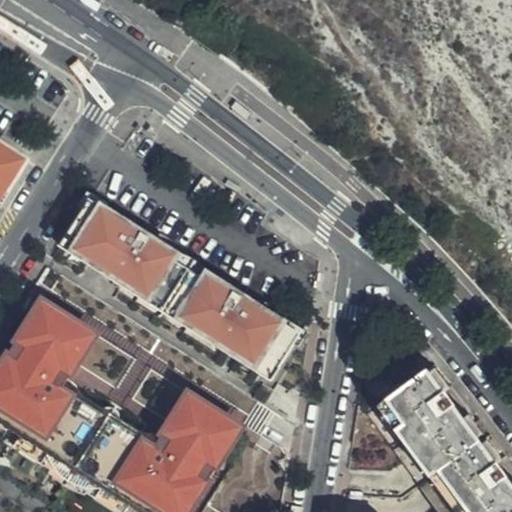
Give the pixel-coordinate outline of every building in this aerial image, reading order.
[(0,202),(0,203),(27,161),(0,143),(0,202)] [(106,210),(91,201),(87,206),(102,216),(106,210)] [(102,216),(87,206),(61,247),(272,382),(298,340),(284,331),(287,326),(209,276),(205,281),(174,262),(178,257),(106,210),(102,216)] [(178,257),(174,262),(205,281),(209,276),(178,257)] [(44,303),(14,351),(24,357),(55,309),(44,303)] [(98,336),(55,309),(24,357),(14,351),(0,373),(0,412),(14,421),(8,430),(22,438),(130,507),(138,511),(146,511),(149,507),(156,511),(190,511),(213,477),(203,471),(233,422),(190,395),(159,445),(121,421),(105,410),(66,386),(98,336)] [(287,326),(284,331),(298,340),(302,335),(287,326)] [(511,511),(511,469),(478,423),(434,365),(372,411),(389,433),(391,436),(411,461),(448,511),(511,511)] [(105,410),(121,421),(121,419),(120,417),(120,416),(120,414),(119,413),(118,412),(117,411),(116,410),(114,409),(113,409),(112,409),(110,409),(109,409),(107,409),(106,410),(105,410)] [(0,412),(0,427),(7,432),(8,430),(14,421),(0,412)] [(203,471),(213,477),(243,429),(233,422),(203,471)] [(22,438),(15,448),(115,511),(127,511),(130,507),(22,438)]
